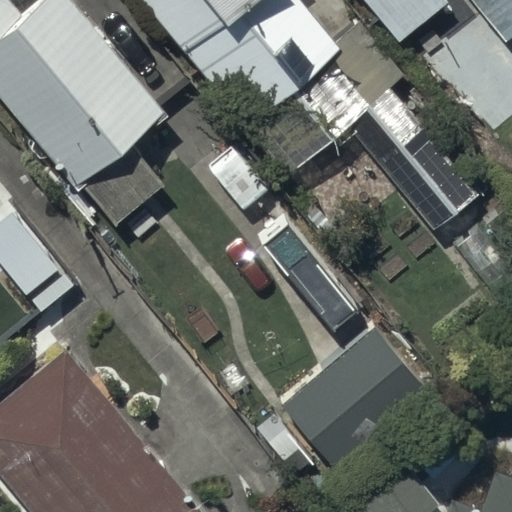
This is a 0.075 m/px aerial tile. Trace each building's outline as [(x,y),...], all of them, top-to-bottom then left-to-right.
[(7,0),(0,0),(0,94),(70,181),(74,177),(109,220),(159,179),(123,135),(158,106),(71,0),(21,0),(13,7),(7,0)] [(300,0),(142,0),(280,170),(335,125),(419,228),(471,185),(386,80),(397,71),(353,17),(329,36),(300,0)] [(364,0),(394,36),(400,30),(421,54),(456,24),(436,0),(364,0)] [(511,0),(470,0),(503,39),(508,35),(511,39),(511,0)] [(421,384),(369,324),(277,403),(277,404),(252,426),(289,470),(317,445),(331,461),(421,384)] [(203,511),(62,343),(0,395),(0,472),(33,511),(203,511)] [(399,511),(427,489),(387,439),(317,496),(330,511),(399,511)] [(511,511),(511,471),(491,464),(477,504),(445,493),(437,511),(511,511)]
